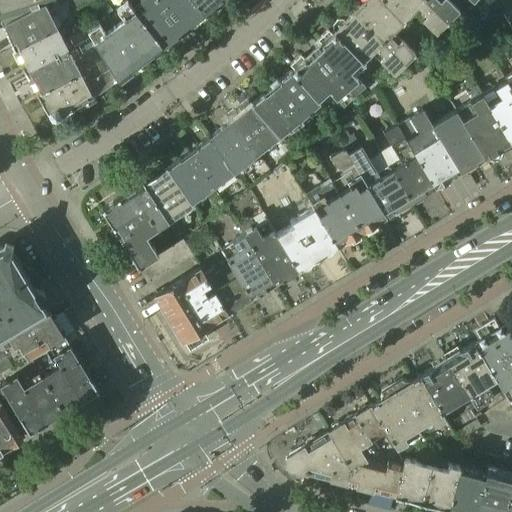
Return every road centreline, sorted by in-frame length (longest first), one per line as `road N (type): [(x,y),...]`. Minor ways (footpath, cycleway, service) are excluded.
road 1 (residential): [(33,193),(218,59),(281,0)]
road 2 (residential): [(511,190),(298,318),(300,362)]
road 3 (residential): [(186,433),(33,193)]
road 4 (primary): [(300,362),(511,236)]
road 5 (residential): [(300,362),(361,370),(511,282)]
road 6 (residential): [(147,457),(68,439),(0,481)]
road 7 (primary): [(186,433),(300,362)]
road 8 (residential): [(289,511),(216,466),(186,433)]
